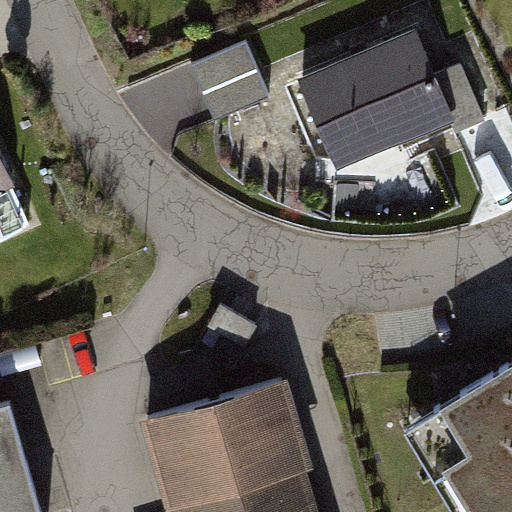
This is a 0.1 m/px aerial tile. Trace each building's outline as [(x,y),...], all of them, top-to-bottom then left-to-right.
[(251,31),(197,52),(221,111),(274,90),(251,31)] [(413,35),(309,78),(344,163),(449,120),(413,35)] [(0,154),(0,214),(23,203),(0,154)] [(511,511),(511,352),(407,419),(466,511),(511,511)] [(313,511),(279,391),(167,423),(192,511),(313,511)] [(0,437),(0,511),(55,511),(31,428),(0,437)]
